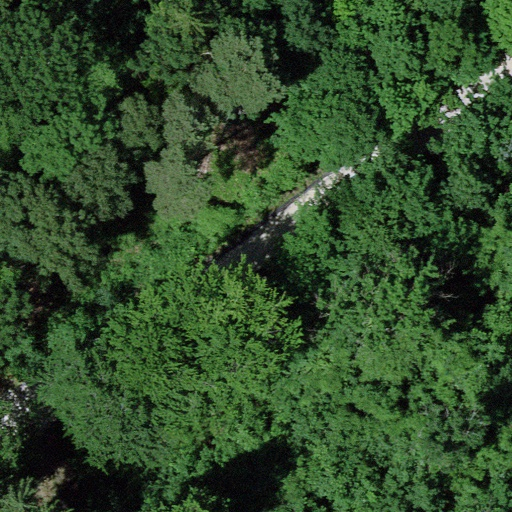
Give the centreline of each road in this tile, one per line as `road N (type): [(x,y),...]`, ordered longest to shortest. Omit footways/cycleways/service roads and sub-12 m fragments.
road 1 (track): [(0,443),(511,88)]
road 2 (track): [(0,265),(170,511)]
